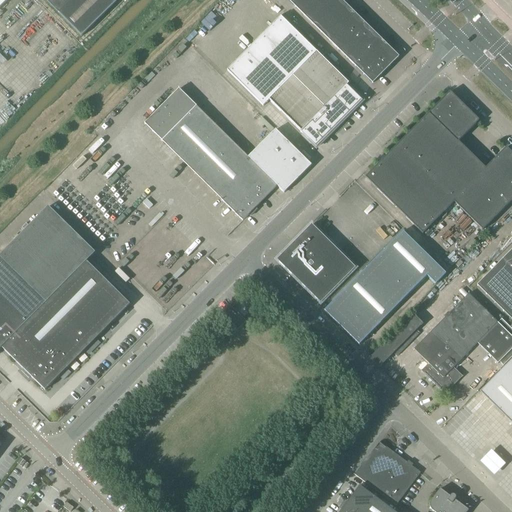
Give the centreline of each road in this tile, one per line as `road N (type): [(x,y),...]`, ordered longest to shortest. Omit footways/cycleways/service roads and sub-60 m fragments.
road 1 (unclassified): [(239,261),(437,64)]
road 2 (unclassified): [(48,456),(239,261)]
road 3 (unclassified): [(388,406),(239,261)]
road 4 (unclassified): [(497,511),(388,406)]
road 5 (unclassified): [(309,511),(388,406)]
